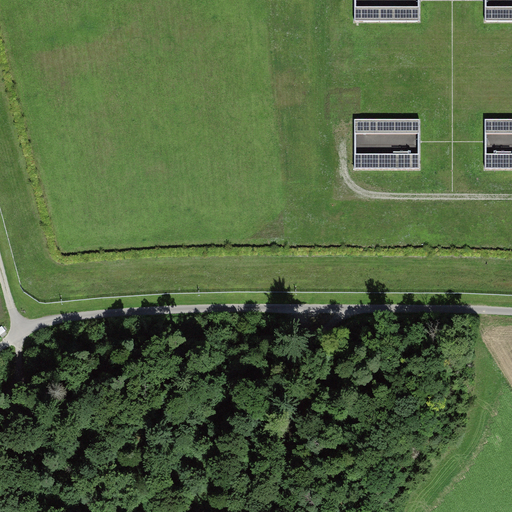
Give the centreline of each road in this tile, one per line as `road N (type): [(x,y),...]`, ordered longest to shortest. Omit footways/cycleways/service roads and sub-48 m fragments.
road 1 (track): [(17,332),(68,315),(215,307),(511,311)]
road 2 (track): [(282,511),(324,307)]
